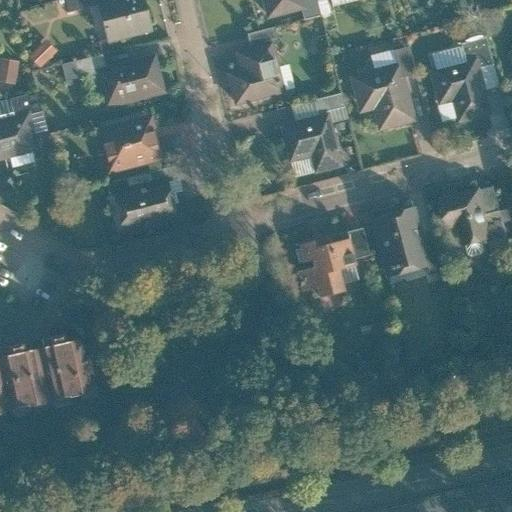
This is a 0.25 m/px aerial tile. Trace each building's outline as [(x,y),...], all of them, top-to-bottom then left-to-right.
[(94,2),(102,0),(63,0),(66,9),(94,2)] [(149,28),(141,0),(102,0),(94,2),(103,40),(149,28)] [(260,0),(264,16),(300,7),(303,6),(301,0),(260,0)] [(301,0),(303,6),(300,7),(302,16),(318,11),(314,0),(301,0)] [(244,32),(248,45),(270,39),(271,42),(277,41),(272,24),(244,32)] [(458,42),(462,58),(475,54),(478,65),(492,61),(484,34),(458,42)] [(41,67),(58,50),(46,39),(30,55),(41,67)] [(232,103),(284,90),(271,42),(270,39),(248,45),(232,49),(237,66),(223,70),(232,103)] [(392,47),(395,60),(399,59),(404,76),(415,73),(407,44),(392,47)] [(92,66),(102,64),(99,52),(59,61),(64,78),(93,71),(92,66)] [(162,93),(152,52),(102,64),(92,66),(93,71),(102,107),(162,93)] [(462,58),(426,67),(436,103),(448,100),(454,122),(491,113),(478,65),(475,54),(462,58)] [(0,64),(0,81),(17,84),(21,60),(1,56),(0,64)] [(415,118),(404,76),(399,59),(395,60),(348,72),(357,111),(370,108),(376,128),(415,118)] [(6,96),(11,112),(25,108),(26,111),(38,108),(33,90),(6,96)] [(312,97),(317,112),(326,110),(343,106),(339,91),(312,97)] [(11,112),(0,114),(0,156),(35,147),(26,111),(25,108),(11,112)] [(277,123),(286,160),(308,155),(312,171),(341,164),(326,110),(317,112),(277,123)] [(160,159),(149,112),(91,125),(102,172),(160,159)] [(145,170),(148,179),(163,175),(164,179),(176,176),(172,163),(145,170)] [(164,179),(163,175),(148,179),(108,189),(119,234),(175,220),(164,179)] [(480,185),(439,196),(447,227),(456,224),(461,245),(465,243),(468,252),(472,254),(482,251),(484,248),(482,238),(489,236),(492,235),(486,212),(480,185)] [(413,205),(369,216),(383,275),(425,264),(429,263),(425,245),(413,205)] [(500,208),(486,212),(492,235),(489,236),(490,240),(507,235),(500,208)] [(346,230),(347,235),(353,257),(368,253),(361,226),(346,230)] [(316,237),(297,242),(301,259),(308,257),(310,264),(296,269),(301,289),(313,285),(316,294),(341,288),(337,266),(354,261),(353,257),(347,235),(317,241),(316,237)] [(437,242),(425,245),(429,263),(425,264),(428,274),(444,269),(437,242)] [(0,410),(85,393),(80,374),(87,373),(83,356),(78,357),(75,341),(59,344),(57,336),(42,339),(44,346),(18,351),(17,346),(3,349),(4,354),(0,354),(0,410)]
